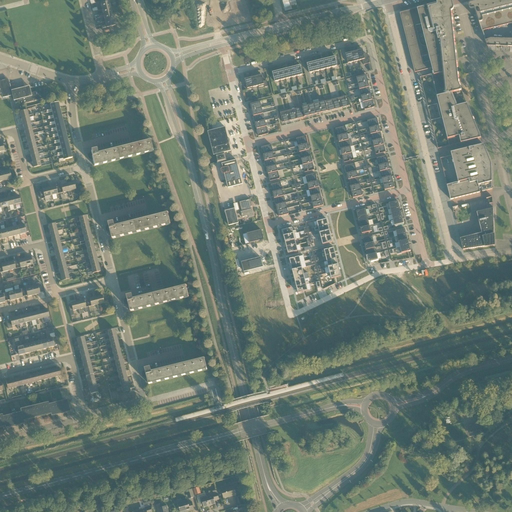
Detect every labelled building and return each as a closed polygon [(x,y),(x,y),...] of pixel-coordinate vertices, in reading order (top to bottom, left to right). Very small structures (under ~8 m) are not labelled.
[(453,7),(451,0),(436,0),(438,4),(425,7),(400,13),(415,73),(432,68),(433,74),(431,75),(438,103),(437,104),(441,118),(442,118),(449,146),(474,140),(481,138),(467,104),(465,104),(465,102),(459,104),(459,106),(457,106),(451,93),(454,92),(455,94),(460,93),(460,91),(462,91),(459,83),(451,11),(452,11),(453,10),(453,9),(454,9),(454,8),(453,7)] [(482,31),(511,23),(511,39),(485,38),(484,38),(487,46),(511,46),(511,0),(485,0),(471,4),(470,4),(469,6),(469,7),(470,8),(471,9),(472,9),(473,9),(474,9),(482,31)] [(98,11),(102,10),(111,8),(109,2),(108,2),(101,4),(102,8),(97,9),(98,11)] [(104,16),(112,13),(111,8),(102,10),(103,13),(99,15),(99,17),(104,16)] [(105,22),(114,19),(112,13),(104,16),(105,19),(100,21),(101,23),(105,22)] [(102,29),(115,25),(114,19),(105,22),(106,25),(102,26),(102,29)] [(357,51),(359,61),(362,60),(364,65),(370,64),(368,55),(364,56),(363,50),(357,51)] [(354,62),(351,53),(346,54),(348,64),(354,62)] [(329,58),(332,68),(337,66),(335,57),(329,58)] [(315,72),(313,62),(307,64),(309,73),(315,72)] [(295,67),(297,76),(303,75),(300,65),(295,67)] [(281,81),(278,71),(272,72),(275,82),(281,81)] [(256,77),(259,87),(264,86),(265,88),(268,87),(266,81),(263,82),(262,75),(256,77)] [(357,78),(358,84),(368,82),(366,75),(357,78)] [(253,89),(253,87),(258,86),(259,87),(256,77),(251,78),(253,89)] [(253,89),(251,78),(245,79),(247,90),(253,89)] [(0,93),(2,93),(3,98),(12,95),(14,101),(18,100),(19,105),(35,101),(33,93),(31,93),(31,92),(30,92),(29,86),(24,87),(24,88),(11,91),(8,79),(0,81),(0,93)] [(369,88),(368,82),(358,84),(360,91),(369,88)] [(371,95),(369,88),(360,91),(361,97),(371,95)] [(35,101),(47,98),(45,90),(33,93),(35,101)] [(373,101),(371,95),(361,97),(363,103),(373,101)] [(347,96),(340,98),(343,107),(350,106),(347,96)] [(340,98),(334,99),(336,109),(343,107),(340,98)] [(334,99),(327,101),(330,111),(336,109),(334,99)] [(327,101),(320,103),(323,112),(330,111),(327,101)] [(374,107),(373,101),(363,103),(365,110),(374,107)] [(50,104),(51,110),(51,111),(60,109),(58,102),(50,104)] [(260,102),(251,104),(252,111),(262,108),(260,102)] [(320,103),(314,104),(316,114),(323,112),(320,103)] [(314,104),(307,106),(309,116),(316,114),(314,104)] [(307,106),(300,108),(303,117),(309,116),(307,106)] [(262,108),(252,111),(254,117),(264,115),(262,108)] [(300,108),(293,109),(296,119),(303,117),(300,108)] [(61,115),(60,109),(51,111),(52,112),(53,116),(53,117),(61,115)] [(293,109),(287,111),(289,121),(296,119),(293,109)] [(29,116),(29,118),(34,116),(33,114),(28,115),(27,110),(20,112),(21,118),(29,116)] [(287,111),(280,113),(283,123),(289,121),(287,111)] [(63,121),(61,115),(53,117),(53,118),(54,122),(54,123),(63,121)] [(264,115),(254,117),(255,124),(265,121),(264,115)] [(30,121),(29,118),(29,116),(21,118),(23,124),(30,123),(31,124),(35,123),(35,120),(30,121)] [(367,121),(369,128),(379,125),(377,118),(367,121)] [(64,127),(63,121),(54,123),(55,124),(56,128),(56,129),(64,127)] [(265,121),(255,124),(257,130),(267,128),(265,121)] [(32,127),(31,124),(30,123),(23,124),(24,131),(32,129),(32,130),(37,129),(36,126),(32,127)] [(380,132),(379,125),(369,128),(371,134),(380,132)] [(336,129),(337,136),(347,133),(345,126),(336,129)] [(66,133),(64,127),(56,129),(56,131),(57,134),(57,135),(66,133)] [(231,151),(225,127),(208,132),(214,155),(216,155),(216,156),(215,156),(217,163),(226,161),(225,153),(224,153),(231,151)] [(267,128),(257,130),(259,137),(268,134),(267,128)] [(33,134),(32,130),(32,129),(24,131),(26,137),(33,135),(34,136),(38,135),(38,132),(33,134)] [(382,139),(380,132),(371,134),(372,141),(382,139)] [(67,139),(66,133),(57,135),(58,137),(59,140),(59,141),(67,139)] [(349,140),(347,133),(337,136),(339,142),(349,140)] [(38,135),(34,136),(33,135),(26,137),(27,143),(35,141),(35,142),(40,141),(38,135)] [(306,136),(296,139),(298,145),(308,143),(306,136)] [(69,145),(67,139),(59,141),(59,143),(60,146),(61,147),(69,145)] [(384,146),(382,139),(372,141),(374,148),(384,146)] [(350,147),(349,140),(339,142),(341,149),(350,147)] [(36,146),(35,142),(35,141),(27,143),(29,149),(36,147),(37,148),(41,147),(41,145),(36,146)] [(308,143),(298,145),(300,152),(309,150),(308,143)] [(491,164),(483,144),(451,152),(452,155),(440,158),(447,185),(451,200),(492,189),(491,164)] [(70,151),(69,145),(61,147),(61,149),(62,152),(62,154),(70,151)] [(271,145),(261,147),(263,154),(273,152),(271,145)] [(386,152),(384,146),(374,148),(376,155),(386,152)] [(38,152),(37,148),(36,147),(29,149),(30,155),(38,153),(38,154),(43,153),(42,151),(38,152)] [(352,154),(350,147),(341,149),(342,156),(352,154)] [(309,150),(300,152),(301,159),(311,157),(309,150)] [(72,158),(70,151),(62,154),(62,155),(63,159),(64,160),(65,160),(72,158)] [(273,152),(263,154),(265,161),(275,159),(273,152)] [(39,158),(38,154),(38,153),(30,155),(32,161),(40,159),(40,160),(45,159),(44,157),(39,158)] [(354,160),(352,154),(342,156),(344,163),(354,160)] [(388,162),(386,156),(377,158),(378,165),(388,162)] [(311,157),(301,159),(303,166),(313,163),(311,157)] [(41,164),(40,160),(40,159),(32,161),(34,168),(41,166),(41,167),(46,165),(45,163),(41,164)] [(275,159),(265,161),(267,168),(276,165),(275,159)] [(237,162),(236,160),(222,164),(222,166),(223,169),(222,169),(221,170),(222,173),(223,174),(224,173),(226,182),(241,179),(237,162)] [(390,169),(388,162),(378,165),(380,171),(390,169)] [(313,163),(303,166),(305,173),(314,170),(313,163)] [(356,170),(355,164),(345,166),(347,173),(356,170)] [(276,165),(267,168),(268,175),(278,172),(276,165)] [(5,180),(11,179),(11,178),(14,177),(12,168),(9,168),(9,170),(4,172),(3,172),(5,180)] [(391,175),(390,169),(380,171),(382,177),(391,175)] [(358,177),(356,170),(347,173),(348,179),(358,177)] [(278,172),(268,175),(270,181),(280,179),(278,172)] [(315,174),(306,176),(307,182),(317,180),(315,174)] [(393,181),(391,175),(382,177),(383,184),(393,181)] [(360,183),(358,177),(348,179),(350,185),(360,183)] [(317,180),(307,182),(309,189),(318,186),(317,180)] [(394,188),(393,181),(383,184),(385,190),(394,188)] [(69,191),(71,191),(74,190),(76,194),(81,193),(79,184),(74,185),(74,182),(67,183),(69,191)] [(281,182),(271,185),(272,191),(282,189),(281,182)] [(72,195),(71,191),(69,191),(67,183),(61,185),(61,186),(58,187),(60,193),(68,191),(69,196),(72,195)] [(361,189),(360,183),(350,185),(351,192),(361,189)] [(60,193),(58,187),(56,187),(55,186),(49,188),(51,196),(52,195),(56,194),(57,199),(59,198),(58,194),(60,193)] [(318,186),(309,189),(310,195),(320,193),(318,186)] [(53,200),(52,195),(51,196),(49,188),(43,190),(43,191),(39,192),(41,199),(45,198),(45,197),(50,196),(51,201),(53,200)] [(282,189),(272,191),(274,198),(284,195),(282,189)] [(363,196),(361,189),(351,192),(353,198),(363,196)] [(320,193),(310,195),(312,202),(322,199),(320,193)] [(284,195),(274,198),(276,204),(285,202),(284,195)] [(14,205),(15,205),(19,204),(20,208),(23,208),(22,203),(21,203),(19,196),(12,197),(14,205)] [(17,209),(15,205),(14,205),(12,197),(6,199),(8,206),(9,206),(13,205),(14,210),(17,209)] [(11,211),(9,206),(8,206),(6,199),(0,200),(2,208),(3,208),(7,207),(8,211),(11,211)] [(322,199),(312,202),(314,208),(323,206),(322,199)] [(252,207),(251,200),(240,202),(242,212),(241,212),(242,217),(248,216),(249,218),(254,217),(252,209),(251,210),(250,207),(252,207)] [(285,202),(276,204),(277,210),(287,208),(285,202)] [(494,245),(493,208),(493,207),(492,207),(493,209),(477,213),(482,233),(460,239),(463,250),(494,245)] [(287,208),(277,210),(279,217),(289,214),(287,208)] [(235,209),(225,211),(229,226),(236,224),(238,223),(235,209)] [(175,213),(122,224),(122,221),(112,223),(115,237),(177,225),(175,213)] [(80,224),(88,222),(86,216),(79,218),(80,223),(75,224),(76,227),(81,225),(80,224)] [(318,225),(315,226),(315,228),(328,225),(327,219),(317,222),(318,225)] [(18,226),(20,235),(26,233),(26,232),(29,231),(27,224),(25,224),(24,220),(22,221),(23,225),(19,226),(18,226)] [(82,230),(89,228),(88,222),(80,224),(81,225),(82,229),(77,230),(78,233),(82,231),(82,230)] [(57,230),(58,231),(62,230),(62,228),(57,229),(56,224),(48,226),(50,232),(57,230)] [(315,228),(314,228),(315,231),(318,231),(319,234),(320,233),(330,231),(328,225),(315,228)] [(83,236),(91,234),(89,228),(82,230),(82,231),(83,235),(79,236),(79,239),(84,238),(83,236)] [(292,228),(282,230),(284,237),(295,234),(297,233),(296,231),(293,231),(292,228)] [(59,235),(58,231),(57,230),(50,232),(51,238),(59,236),(59,237),(64,236),(63,234),(59,235)] [(261,230),(243,235),(245,244),(250,243),(250,244),(253,243),(253,242),(264,240),(261,230)] [(330,231),(320,233),(321,239),(331,236),(330,231)] [(85,242),(92,241),(91,234),(83,236),(84,238),(85,241),(80,242),(81,245),(85,244),(85,242)] [(295,234),(284,237),(285,242),(295,240),(296,240),(295,234)] [(331,236),(321,239),(323,245),(333,242),(331,236)] [(87,249),(94,247),(92,241),(85,242),(85,244),(86,247),(82,249),(82,251),(87,250),(87,249)] [(296,245),(287,248),(288,253),(298,251),(296,245)] [(80,258),(84,257),(88,256),(88,255),(96,253),(94,247),(87,249),(87,250),(88,254),(80,256),(80,258)] [(63,253),(62,250),(62,248),(54,250),(56,256),(63,254),(64,256),(69,254),(68,252),(63,253)] [(325,253),(322,254),(323,257),(326,256),(335,254),(334,248),(324,250),(325,253)] [(90,261),(97,259),(96,253),(88,255),(88,256),(89,260),(85,261),(85,263),(90,262),(90,261)] [(31,258),(31,257),(25,259),(27,266),(30,266),(31,268),(33,267),(33,265),(36,264),(34,257),(31,258)] [(299,257),(289,259),(290,263),(291,265),(301,263),(299,257)] [(241,262),(244,272),(263,267),(262,261),(261,258),(257,259),(257,258),(241,262)] [(24,270),(23,267),(27,266),(25,259),(19,260),(19,261),(16,262),(18,269),(21,268),(21,270),(24,270)] [(91,267),(99,265),(97,259),(90,261),(90,262),(91,266),(86,267),(87,269),(91,268),(91,267)] [(328,265),(325,265),(326,268),(328,267),(338,265),(337,259),(327,262),(328,265)] [(14,262),(14,261),(7,263),(9,271),(10,273),(12,273),(12,270),(18,269),(16,262),(14,262)] [(0,270),(1,273),(9,271),(7,263),(1,264),(2,265),(0,265),(0,270)] [(301,263),(291,265),(292,271),(302,268),(301,263)] [(88,275),(93,274),(93,273),(100,271),(99,265),(91,267),(91,268),(92,272),(88,273),(88,275)] [(338,265),(328,267),(330,273),(340,271),(338,265)] [(340,271),(330,273),(331,279),(341,277),(340,271)] [(69,278),(68,274),(68,273),(61,275),(62,281),(69,279),(70,280),(75,279),(74,277),(69,278)] [(303,273),(294,276),(295,282),(305,279),(303,273)] [(305,279),(295,282),(297,288),(306,285),(309,284),(309,282),(306,282),(305,279)] [(32,287),(33,286),(32,282),(30,283),(31,287),(23,289),(25,296),(28,296),(28,297),(34,295),(32,287)] [(34,295),(40,294),(40,293),(43,292),(40,282),(36,284),(36,285),(33,286),(32,287),(34,295)] [(25,296),(23,289),(21,289),(20,285),(18,286),(19,290),(15,291),(14,291),(17,299),(23,298),(22,297),(25,296)] [(306,285),(297,288),(298,293),(308,291),(306,285)] [(14,291),(15,291),(14,287),(12,287),(13,291),(6,293),(8,301),(10,300),(10,301),(17,299),(14,291)] [(98,305),(99,304),(103,303),(104,308),(106,307),(109,307),(108,300),(104,301),(102,295),(96,297),(98,305)] [(100,309),(99,304),(98,305),(96,297),(89,299),(90,300),(87,300),(89,307),(97,305),(98,309),(100,309)] [(89,307),(87,300),(84,301),(84,300),(77,302),(79,309),(80,309),(84,308),(86,313),(88,312),(87,307),(89,307)] [(82,314),(80,309),(79,309),(77,302),(71,303),(71,304),(68,305),(70,312),(78,309),(79,314),(82,314)] [(43,318),(44,318),(48,317),(49,322),(51,321),(50,316),(49,317),(47,309),(41,311),(43,318)] [(45,323),(44,318),(43,318),(41,311),(35,313),(37,320),(38,320),(42,319),(43,323),(45,323)] [(39,324),(38,320),(37,320),(35,313),(29,314),(30,322),(32,321),(35,320),(37,325),(39,324)] [(33,326),(32,321),(30,322),(29,314),(22,316),(24,323),(26,323),(29,322),(31,327),(33,326)] [(27,328),(26,323),(24,323),(22,316),(16,317),(18,325),(19,324),(23,323),(24,328),(27,328)] [(21,329),(19,324),(18,325),(16,317),(10,319),(11,321),(7,322),(9,329),(13,328),(12,326),(17,325),(18,330),(21,329)] [(109,337),(116,335),(115,329),(107,331),(109,336),(104,337),(104,340),(109,339),(109,337)] [(46,339),(48,348),(55,346),(54,345),(57,345),(54,333),(50,334),(51,338),(47,339),(46,339)] [(110,343),(118,342),(116,335),(109,337),(109,339),(110,342),(105,344),(106,346),(111,345),(110,343)] [(86,343),(86,344),(91,343),(90,341),(85,342),(84,337),(77,339),(78,345),(86,343)] [(23,345),(24,345),(23,341),(21,342),(22,346),(17,347),(17,348),(14,348),(16,355),(19,354),(19,355),(25,354),(23,345)] [(112,350),(119,348),(118,342),(110,343),(111,345),(112,348),(107,350),(108,352),(112,351),(112,350)] [(87,348),(86,344),(86,343),(78,345),(80,351),(87,349),(88,351),(92,349),(92,347),(87,348)] [(113,356),(121,354),(119,348),(112,350),(112,351),(113,355),(108,356),(109,358),(114,357),(113,356)] [(88,354),(88,351),(87,349),(80,351),(81,357),(89,355),(89,357),(94,355),(93,353),(88,354)] [(115,362),(122,360),(121,354),(113,356),(114,357),(115,361),(110,362),(111,364),(115,363),(115,362)] [(90,360),(89,357),(89,355),(81,357),(83,363),(90,361),(91,363),(95,362),(95,359),(90,360)] [(212,359),(159,369),(158,367),(148,369),(151,383),(214,371),(212,359)] [(117,368),(124,366),(122,360),(115,362),(115,363),(116,367),(112,368),(112,370),(117,369),(117,368)] [(92,367),(91,363),(90,361),(83,363),(84,369),(92,368),(92,369),(97,368),(96,365),(92,367)] [(118,374),(126,372),(124,366),(117,368),(117,369),(118,373),(113,374),(114,377),(118,375),(118,374)] [(93,373),(92,369),(92,368),(84,369),(86,376),(93,374),(94,375),(98,374),(98,371),(93,373)] [(120,380),(127,378),(126,372),(118,374),(118,375),(119,379),(115,380),(115,383),(120,381),(120,380)] [(121,386),(129,385),(127,378),(120,380),(120,381),(121,385),(116,386),(117,389),(121,388),(121,386)] [(118,395),(123,394),(123,393),(130,391),(129,385),(121,386),(121,388),(122,391),(118,392),(118,395)] [(479,421),(469,423),(471,433),(482,430),(479,421)] [(222,489),(224,498),(236,495),(234,487),(222,490),(222,489)] [(186,491),(189,499),(195,497),(192,489),(186,491)] [(203,504),(204,507),(215,504),(214,501),(219,500),(217,494),(213,495),(213,496),(206,498),(206,496),(200,498),(202,504),(203,504)] [(244,505),(242,496),(235,498),(237,507),(244,505)] [(188,503),(188,501),(178,504),(180,511),(184,511),(187,511),(194,510),(192,502),(188,503)]
